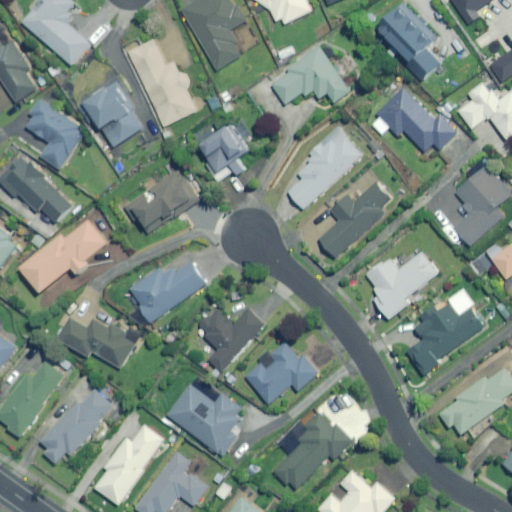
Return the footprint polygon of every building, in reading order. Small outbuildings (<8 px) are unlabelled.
[(87,6),(79,0),(46,0),(50,3),(41,13),(38,10),(27,23),(76,66),(94,45),(71,25),(87,6)] [(238,10),(232,0),(217,0),(214,2),(212,0),(204,0),(186,11),(219,70),(244,56),(237,44),(239,42),(233,31),(248,22),(241,8),(238,10)] [(257,0),(274,12),(278,21),(284,18),(287,25),(314,12),(308,0),(257,0)] [(440,39),(407,5),(383,29),(416,63),(408,70),(422,84),(444,63),(430,49),(440,39)] [(511,23),(485,42),(502,67),(511,60),(511,23)] [(11,45),(0,28),(0,79),(3,78),(20,102),(41,88),(29,70),(33,67),(16,42),(11,45)] [(170,66),(157,40),(132,53),(168,127),(200,111),(189,87),(196,84),(190,73),(183,76),(177,63),(170,66)] [(354,92),(320,45),(287,69),(290,74),(274,86),(288,106),(305,93),(308,97),(316,91),(322,99),(330,93),(338,104),(354,92)] [(296,54),(292,47),(279,53),(283,61),(296,54)] [(511,81),(499,64),(490,71),(503,88),(511,81)] [(511,94),(502,102),(487,82),(472,94),(476,101),(461,112),(475,130),(492,117),(510,140),(511,138),(511,94)] [(120,84),(91,103),(120,147),(149,128),(120,84)] [(436,121),(405,89),(371,122),(385,136),(392,128),(401,137),(405,133),(425,154),(436,144),(442,150),(459,133),(442,116),(436,121)] [(92,133),(44,100),(35,114),(39,117),(32,127),(54,143),(45,157),(66,171),(92,133)] [(252,151),(233,125),(204,146),(214,159),(207,164),(221,183),(236,172),(239,176),(248,170),(240,160),(252,151)] [(364,157),(347,138),(338,146),(332,140),(310,160),(313,163),(302,174),(306,179),(292,193),(308,209),(364,157)] [(28,159),(5,184),(21,198),(23,195),(42,213),(46,208),(59,220),(75,203),(48,178),(50,175),(35,160),(32,163),(28,159)] [(511,196),(511,193),(485,164),(454,194),(472,213),(452,232),(470,251),(507,216),(500,208),(511,196)] [(181,175),(179,172),(134,204),(154,230),(175,215),(178,219),(205,200),(185,173),(181,175)] [(395,199),(379,182),(356,203),(349,196),(333,210),(343,222),(322,241),(338,259),(388,214),(383,209),(395,199)] [(110,244),(92,221),(69,240),(66,236),(26,269),(45,293),(75,269),(80,275),(90,266),(88,263),(110,244)] [(0,266),(5,270),(23,245),(0,228),(0,266)] [(511,246),(493,260),(508,280),(511,277),(511,246)] [(440,274),(424,253),(400,272),(390,260),(368,277),(382,296),(377,299),(393,319),(412,304),(408,299),(440,274)] [(214,283),(198,261),(180,274),(172,264),(136,290),(147,306),(145,307),(156,324),(214,283)] [(475,305),(464,289),(448,301),(450,304),(438,312),(434,307),(421,316),(425,321),(417,327),(426,340),(409,353),(426,376),(442,364),(439,361),(485,327),(471,308),(475,305)] [(269,321),(254,308),(240,325),(220,308),(203,327),(211,334),(208,337),(222,349),(213,360),(227,372),(269,321)] [(91,330),(74,319),(61,339),(93,358),(97,352),(124,369),(142,341),(111,322),(109,326),(98,319),(91,330)] [(0,375),(20,348),(0,333),(0,375)] [(301,361),(286,344),(249,377),(273,404),(295,385),(301,392),(321,374),(306,356),(301,361)] [(67,376),(49,362),(36,378),(31,375),(0,416),(14,427),(12,429),(26,439),(53,402),(50,399),(67,376)] [(511,394),(511,378),(505,369),(490,381),(487,378),(459,399),(460,401),(442,415),(452,428),(456,425),(465,436),(506,405),(503,401),(511,394)] [(218,404),(192,386),(171,416),(227,457),(240,439),(232,434),(242,420),(238,416),(244,408),(225,394),(218,404)] [(117,406),(97,389),(80,408),(79,406),(46,443),(53,449),(49,453),(61,464),(72,453),(76,456),(105,424),(103,422),(117,406)] [(354,443),(325,416),(313,420),(308,427),(303,422),(293,432),(305,444),(278,472),(297,491),(332,456),(337,461),(354,443)] [(169,441),(148,426),(136,443),(130,439),(109,469),(113,471),(100,489),(123,505),(169,441)] [(195,463),(180,452),(139,509),(143,511),(159,511),(160,511),(161,511),(172,511),(184,496),(198,506),(212,487),(189,471),(195,463)] [(374,489),(354,471),(343,484),(353,493),(343,504),(333,495),(320,511),(321,511),(387,511),(398,500),(379,483),(374,489)] [(235,489),(226,483),(219,494),(228,500),(235,489)] [(264,511),(245,498),(234,511),(264,511)]
